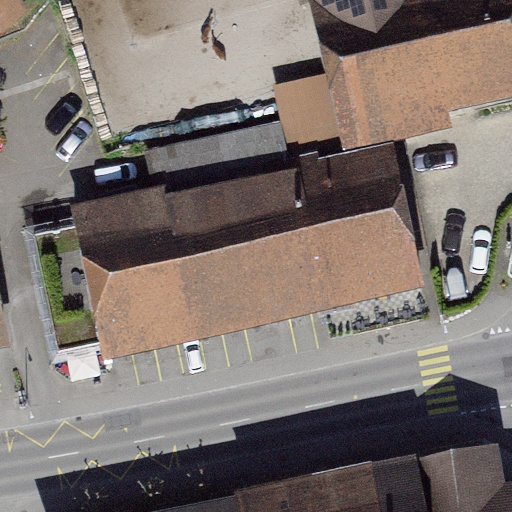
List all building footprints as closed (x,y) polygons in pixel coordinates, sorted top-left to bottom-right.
[(0,0),(0,25),(27,0),(0,0)] [(511,0),(308,0),(309,3),(306,3),(341,156),(407,142),(402,120),(511,94),(511,0)] [(391,165),(346,175),(316,182),(312,163),(286,168),(285,168),(289,188),(281,190),(269,132),(146,159),(158,216),(126,223),(122,207),(70,218),(74,234),(30,243),(54,359),(415,281),(391,165)] [(511,511),(511,506),(491,508),(485,467),(411,483),(415,511),(511,511)] [(415,511),(411,483),(370,491),(372,511),(415,511)] [(264,511),(372,511),(370,491),(264,511)]
